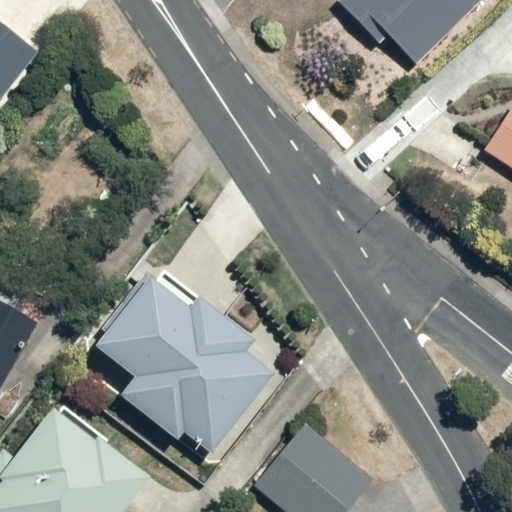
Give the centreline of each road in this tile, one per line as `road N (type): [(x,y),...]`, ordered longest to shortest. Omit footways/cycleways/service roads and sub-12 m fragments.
road 1 (residential): [(484,511),(267,174)]
road 2 (residential): [(267,174),(511,356)]
road 3 (tertiary): [(155,0),(267,174)]
